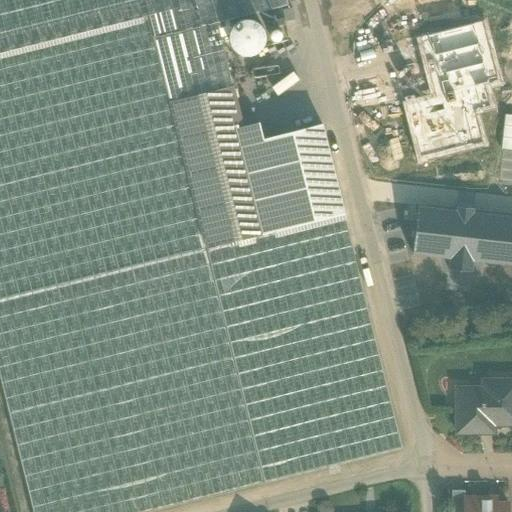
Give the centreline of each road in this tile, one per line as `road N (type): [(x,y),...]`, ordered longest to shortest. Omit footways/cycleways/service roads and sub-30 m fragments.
road 1 (unclassified): [(428,469),(309,0)]
road 2 (unclassified): [(428,469),(257,511)]
